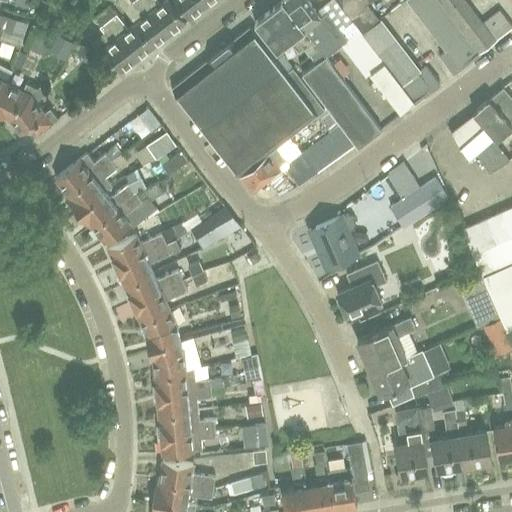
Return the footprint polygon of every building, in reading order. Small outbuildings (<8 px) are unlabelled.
[(137,23),(155,45),(170,33),(145,0),(120,0),(119,1),(136,24),(137,23)] [(169,0),(166,0),(161,4),(157,0),(145,0),(170,33),(186,21),(169,0)] [(207,5),(203,0),(176,0),(190,18),(207,5)] [(381,129),(325,56),(283,0),(254,22),(277,51),(290,41),(298,52),(304,48),(315,63),(302,73),(358,146),(381,129)] [(283,0),(325,56),(358,30),(351,21),(341,30),(326,11),(321,16),(308,0),(283,0)] [(335,0),(362,33),(378,21),(365,4),(370,0),(335,0)] [(419,0),(413,6),(419,13),(435,0),(419,0)] [(435,0),(419,13),(425,21),(444,6),(441,1),(439,0),(435,0)] [(458,0),(442,0),(441,1),(444,6),(447,9),(458,0)] [(465,0),(458,0),(447,9),(450,13),(453,18),(470,5),(465,0)] [(79,29),(93,19),(80,1),(66,10),(79,29)] [(110,5),(103,11),(138,57),(155,45),(137,23),(136,24),(129,29),(110,5)] [(476,13),(470,5),(453,18),(456,21),(459,26),(476,13)] [(447,9),(444,6),(425,21),(431,28),(450,13),(447,9)] [(499,9),(491,15),(504,32),(511,26),(499,9)] [(103,11),(95,17),(93,18),(112,42),(104,48),(121,71),(138,57),(103,11)] [(0,12),(0,24),(25,32),(28,21),(0,12)] [(431,28),(436,36),(456,21),(453,18),(450,13),(431,28)] [(476,13),(459,26),(462,29),(466,34),(474,27),(482,21),(476,13)] [(491,15),(482,21),(496,39),(504,32),(491,15)] [(362,33),(368,41),(385,28),(379,21),(378,21),(362,33)] [(436,36),(442,44),(462,29),(459,26),(456,21),(436,36)] [(496,39),(482,21),(474,27),(488,45),(496,39)] [(318,113),(249,26),(172,87),(241,174),(274,147),(318,113)] [(488,45),(474,27),(466,34),(468,36),(474,44),(479,52),(488,45)] [(385,28),(368,41),(374,48),(390,35),(385,28)] [(462,29),(442,44),(446,49),(438,55),(440,58),(468,36),(466,34),(462,29)] [(374,48),(380,56),(396,43),(390,35),(374,48)] [(440,58),(446,65),(474,44),(468,36),(440,58)] [(396,43),(380,56),(385,63),(402,50),(396,43)] [(452,73),(479,52),(474,44),(446,65),(452,73)] [(408,58),(402,50),(385,63),(391,71),(408,58)] [(391,71),(397,78),(414,65),(408,58),(391,71)] [(0,95),(7,82),(13,71),(0,64),(0,95)] [(403,86),(427,67),(426,66),(419,71),(414,65),(397,78),(403,86)] [(403,86),(409,94),(433,75),(427,67),(403,86)] [(433,75),(409,94),(415,101),(439,82),(433,75)] [(23,90),(7,82),(0,95),(0,113),(10,119),(35,98),(37,100),(46,93),(40,85),(36,88),(26,83),(23,90)] [(504,88),(503,87),(489,99),(474,112),(497,139),(511,125),(511,98),(510,101),(501,90),(504,88)] [(36,101),(37,100),(35,98),(10,119),(11,119),(21,132),(28,126),(36,136),(53,123),(36,101)] [(158,134),(168,126),(153,108),(144,116),(158,134)] [(338,123),(329,129),(344,149),(353,142),(347,135),(338,123)] [(481,127),(459,145),(469,161),(477,154),(489,173),(509,160),(481,127)] [(335,155),(344,149),(329,129),(328,131),(321,136),(335,155)] [(177,144),(167,131),(146,145),(155,159),(177,144)] [(335,155),(321,136),(312,143),(327,162),(335,155)] [(303,149),(316,170),(327,162),(312,143),(303,149)] [(87,152),(80,158),(56,177),(68,193),(65,195),(66,195),(111,160),(110,160),(121,152),(116,146),(105,154),(94,162),(87,152)] [(288,163),(287,162),(276,147),(274,148),(274,147),(241,174),(253,190),(285,165),(288,163)] [(303,149),(294,156),(308,176),(316,170),(303,149)] [(189,160),(182,150),(161,164),(168,174),(189,160)] [(111,160),(66,195),(78,211),(105,189),(105,190),(112,184),(106,176),(116,168),(127,160),(121,152),(110,160),(111,160)] [(298,183),(308,176),(294,156),(287,162),(288,163),(285,165),(298,183)] [(448,198),(435,177),(390,206),(403,227),(448,198)] [(105,189),(78,211),(89,226),(135,190),(129,182),(111,197),(105,190),(105,189)] [(158,183),(157,183),(144,192),(150,200),(165,192),(158,183)] [(135,190),(89,226),(90,227),(93,225),(105,241),(130,222),(124,215),(143,200),(135,190)] [(225,205),(224,205),(191,228),(203,247),(222,237),(241,226),(225,205)] [(511,206),(463,228),(481,267),(483,274),(511,260),(511,206)] [(341,216),(341,215),(309,229),(318,248),(319,248),(328,267),(358,254),(348,231),(354,229),(356,223),(353,216),(347,213),(341,216)] [(137,233),(108,246),(116,264),(165,242),(161,233),(140,242),(137,233)] [(116,264),(124,282),(153,269),(150,262),(180,248),(176,238),(165,243),(165,242),(116,264)] [(189,265),(193,274),(204,270),(200,260),(189,265)] [(347,317),(382,302),(375,286),(386,281),(377,260),(353,270),(358,283),(337,292),(347,317)] [(511,260),(483,274),(482,274),(501,316),(507,330),(511,327),(511,260)] [(501,316),(482,274),(483,274),(481,267),(457,278),(477,326),(501,316)] [(124,282),(132,301),(182,278),(178,269),(157,279),(153,269),(124,282)] [(208,279),(204,270),(193,274),(197,284),(208,279)] [(182,278),(132,301),(140,319),(169,306),(166,298),(187,289),(182,278)] [(181,337),(178,325),(169,306),(140,319),(148,335),(146,336),(149,346),(181,337)] [(400,358),(406,355),(397,336),(415,328),(410,316),(357,339),(371,371),(400,358)] [(153,355),(154,372),(186,369),(194,368),(200,366),(193,337),(182,340),(181,337),(149,346),(151,356),(153,355)] [(400,358),(371,371),(381,394),(409,382),(410,386),(427,378),(434,375),(422,348),(417,350),(406,355),(400,358)] [(241,358),(247,382),(262,378),(257,355),(241,358)] [(194,368),(186,369),(154,372),(156,391),(210,386),(225,384),(224,376),(196,380),(194,368)] [(434,375),(427,378),(410,386),(414,397),(445,387),(439,373),(434,375)] [(255,396),(264,394),(263,388),(262,379),(252,381),(255,396)] [(210,386),(156,391),(159,412),(198,408),(197,397),(211,396),(210,386)] [(503,392),(505,403),(507,417),(505,417),(506,424),(494,426),(499,457),(501,457),(502,459),(511,457),(511,391),(511,390),(503,392)] [(430,405),(418,407),(421,428),(434,426),(430,405)] [(396,443),(401,473),(402,473),(403,474),(417,472),(417,470),(428,469),(421,428),(418,407),(397,410),(399,422),(407,421),(409,430),(407,430),(409,441),(396,443)] [(159,412),(161,432),(214,426),(213,418),(199,420),(198,408),(159,412)] [(433,440),(437,467),(439,467),(439,468),(440,468),(441,471),(443,474),(452,472),(454,469),(454,466),(454,464),(463,463),(459,435),(457,425),(455,412),(454,408),(443,410),(448,437),(433,440)] [(457,425),(467,424),(465,411),(455,412),(457,425)] [(258,446),(269,445),(267,423),(255,425),(258,446)] [(214,426),(161,432),(163,453),(194,450),(204,448),(202,437),(215,435),(214,426)] [(459,435),(463,463),(474,461),(475,463),(489,460),(489,458),(491,458),(486,431),(459,435)] [(339,469),(340,477),(340,478),(329,480),(333,506),(335,506),(338,508),(346,507),(346,504),(357,502),(353,479),(368,476),(362,441),(349,443),(350,454),(339,456),(341,468),(339,469)] [(282,491),(286,511),(300,511),(310,510),(306,487),(303,467),(300,446),(290,448),(293,468),(296,482),(293,482),(294,489),(282,491)] [(266,450),(254,451),(255,462),(267,461),(266,450)] [(333,506),(329,480),(324,450),(315,452),(317,463),(316,464),(318,478),(316,479),(317,485),(306,487),(310,510),(312,510),(314,511),(316,511),(322,511),(323,508),(333,506)] [(193,463),(163,458),(160,478),(157,478),(214,486),(215,476),(192,472),(193,463)] [(270,473),(257,475),(259,488),(271,486),(270,473)] [(214,486),(157,478),(154,497),(188,502),(189,493),(212,496),(214,486)] [(195,511),(196,503),(188,502),(154,497),(151,511),(195,511)]
